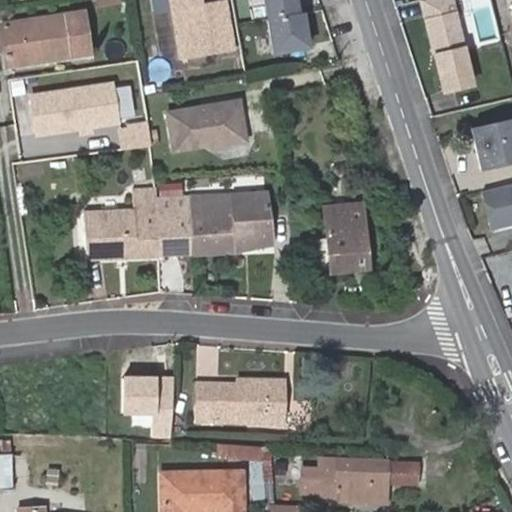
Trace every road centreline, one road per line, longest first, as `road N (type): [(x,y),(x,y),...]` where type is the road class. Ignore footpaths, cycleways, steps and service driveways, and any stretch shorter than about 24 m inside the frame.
road 1 (residential): [(478,329),(443,335),(137,322),(0,336)]
road 2 (residential): [(478,329),(370,0)]
